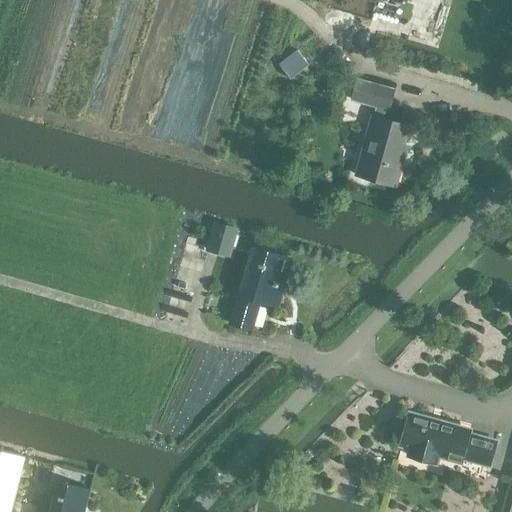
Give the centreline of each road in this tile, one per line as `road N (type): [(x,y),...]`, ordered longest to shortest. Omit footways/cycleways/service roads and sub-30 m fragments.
road 1 (unclassified): [(218,511),(511,192)]
road 2 (unknown): [(351,372),(427,403),(511,413)]
road 3 (track): [(372,67),(301,6),(275,0)]
